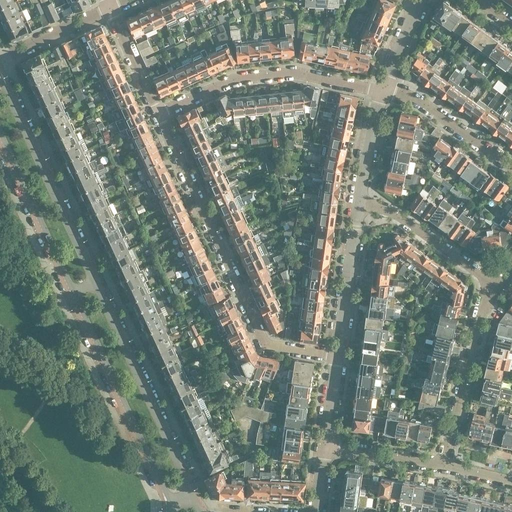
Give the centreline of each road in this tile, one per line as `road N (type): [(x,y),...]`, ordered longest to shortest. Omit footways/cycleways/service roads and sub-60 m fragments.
road 1 (residential): [(337,355),(261,341),(157,114)]
road 2 (tertiary): [(196,503),(93,282)]
road 3 (residential): [(157,114),(233,79),(297,73),(381,92)]
road 4 (tertiary): [(72,292),(168,504)]
road 5 (tertiary): [(93,282),(0,77)]
road 6 (residential): [(443,465),(482,309),(497,288)]
road 7 (tertiary): [(0,136),(72,292)]
road 8 (residential): [(497,288),(405,220),(359,198)]
road 9 (residential): [(337,355),(359,198)]
road 10 (residential): [(511,167),(415,100),(381,92)]
